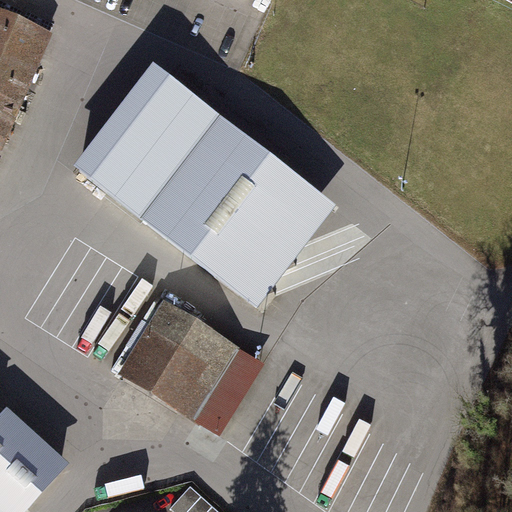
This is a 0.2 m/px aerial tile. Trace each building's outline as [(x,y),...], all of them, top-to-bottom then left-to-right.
[(0,152),(50,36),(0,14),(0,152)] [(334,206),(146,64),(65,171),(253,313),(334,206)] [(241,357),(163,308),(118,380),(197,429),(241,357)] [(0,511),(29,511),(69,466),(0,406),(0,511)] [(176,511),(222,511),(195,486),(173,509),(176,511)]
